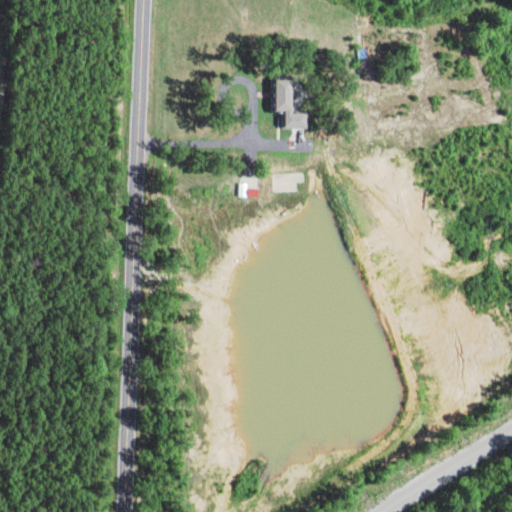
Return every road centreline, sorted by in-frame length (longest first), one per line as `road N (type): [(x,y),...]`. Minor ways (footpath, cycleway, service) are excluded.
road 1 (secondary): [(131,511),(144,0)]
road 2 (residential): [(511,433),(380,511)]
